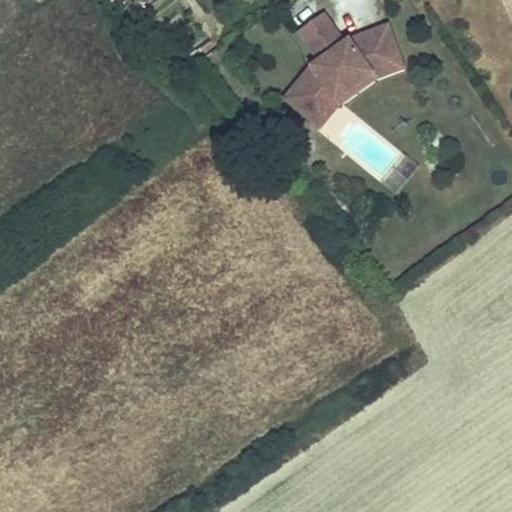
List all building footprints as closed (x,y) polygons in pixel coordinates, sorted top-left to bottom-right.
[(511,0),(502,0),(511,22),(511,0)] [(323,19),(298,35),(312,58),(330,46),(332,34),(323,19)] [(308,70),(280,101),(304,122),(326,98),(330,104),(368,79),(364,74),(396,63),(386,33),(346,46),(342,49),(316,65),(308,70)] [(312,58),(316,65),(342,49),(332,34),(330,46),(312,58)] [(326,98),(304,122),(313,131),(333,109),(371,84),(399,75),(396,63),(364,74),(368,79),(330,104),(326,98)]
